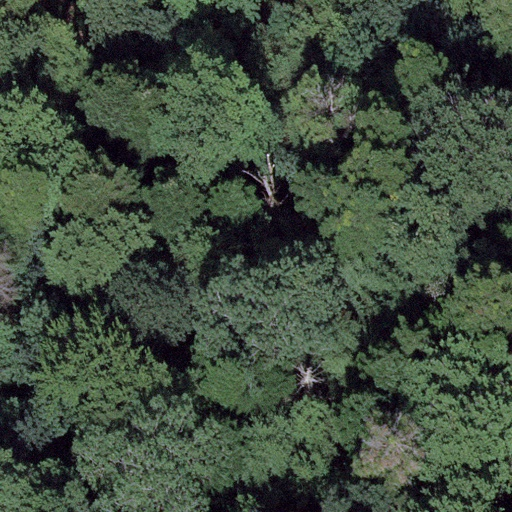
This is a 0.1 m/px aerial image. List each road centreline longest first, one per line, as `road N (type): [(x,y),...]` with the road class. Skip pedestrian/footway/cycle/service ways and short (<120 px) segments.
road 1 (track): [(0,473),(166,51)]
road 2 (track): [(304,0),(0,126)]
